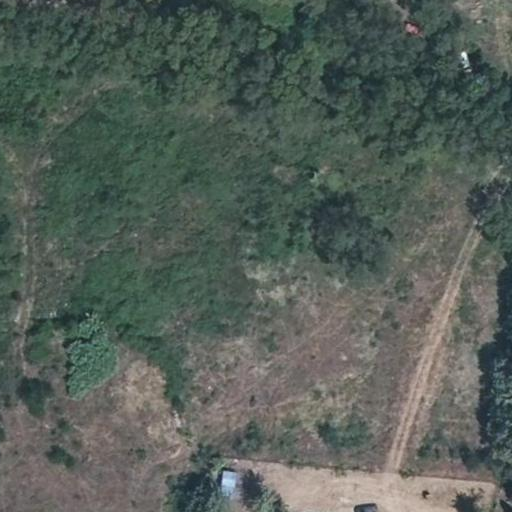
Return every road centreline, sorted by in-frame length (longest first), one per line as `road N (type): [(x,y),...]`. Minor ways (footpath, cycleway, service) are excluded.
road 1 (track): [(57,511),(16,407),(15,342),(32,276),(29,193),(53,125),(100,87),(128,84),(264,126),(331,164),(480,196)]
road 2 (track): [(186,511),(202,433),(214,417),(360,301),(511,161)]
